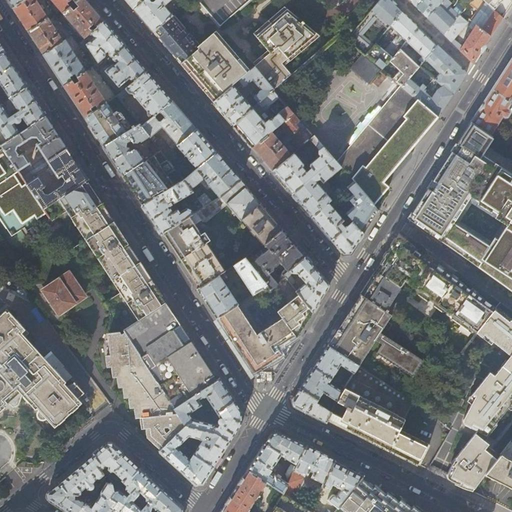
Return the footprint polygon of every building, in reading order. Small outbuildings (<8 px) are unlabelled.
[(7,0),(13,8),(25,0),(7,0)] [(40,3),(38,4),(34,0),(25,0),(13,8),(20,20),(28,31),(48,19),(40,8),(42,6),(40,3)] [(64,13),(78,0),(52,0),(61,11),(60,13),(61,15),(64,13)] [(94,9),(85,0),(78,0),(64,13),(85,38),(104,21),(94,9)] [(125,0),(133,10),(144,0),(125,0)] [(155,0),(152,2),(150,0),(144,0),(133,10),(143,21),(153,32),(172,16),(173,15),(165,5),(170,0),(155,0)] [(197,0),(220,26),(250,0),(197,0)] [(388,29),(402,12),(394,3),(390,0),(381,0),(347,40),(366,56),(374,46),(363,37),(363,36),(377,20),(388,29)] [(412,0),(411,2),(419,10),(428,18),(443,0),(412,0)] [(444,35),(455,21),(459,16),(465,9),(457,2),(457,0),(443,0),(428,18),(434,25),(444,35)] [(496,29),(503,18),(502,17),(482,0),(472,0),(470,3),(480,11),(472,22),(490,36),(491,37),(496,29)] [(511,2),(511,1),(511,0),(482,0),(502,17),(511,2)] [(315,32),(289,6),(258,37),(271,53),(255,67),(274,89),(291,74),(281,62),(315,32)] [(404,45),(418,27),(411,20),(402,12),(388,29),(380,39),(384,43),(386,40),(388,41),(396,31),(404,40),(401,44),(403,45),(404,45)] [(216,99),(248,73),(213,33),(198,46),(172,16),(153,32),(162,43),(180,64),(183,62),(216,99)] [(482,49),(490,36),(472,22),(469,27),(473,30),(470,34),(468,33),(466,36),(468,38),(461,48),(453,40),(467,23),(459,16),(455,21),(444,35),(454,45),(473,63),(482,49)] [(53,28),(48,19),(28,31),(35,43),(43,55),(63,42),(56,31),(58,30),(56,27),(55,27),(53,28)] [(115,35),(104,21),(85,38),(80,42),(84,46),(87,44),(100,64),(103,61),(101,59),(105,56),(105,52),(108,50),(111,56),(108,59),(109,60),(125,46),(115,35)] [(422,63),(437,45),(428,36),(418,27),(404,45),(406,47),(408,44),(423,57),(420,61),(422,63)] [(63,85),(85,71),(65,41),(63,42),(43,55),(53,70),(63,85)] [(390,62),(392,59),(375,45),(374,46),(366,56),(383,70),(390,62)] [(459,84),(466,73),(448,56),(437,45),(422,63),(420,66),(452,95),(459,84)] [(123,91),(146,71),(136,59),(125,46),(109,60),(110,61),(113,59),(115,61),(117,61),(119,63),(116,65),(113,65),(109,69),(107,67),(104,69),(123,91)] [(402,86),(419,67),(400,50),(392,59),(390,62),(404,74),(401,78),(396,74),(393,78),(402,86)] [(0,104),(1,104),(0,103),(0,84),(10,99),(28,87),(16,69),(5,52),(0,55),(0,104)] [(369,86),(381,72),(362,55),(350,69),(369,86)] [(511,57),(504,70),(477,112),(471,122),(489,135),(502,115),(504,116),(507,116),(510,112),(511,113),(511,112),(511,57)] [(445,106),(452,95),(420,66),(419,67),(402,86),(438,117),(445,106)] [(216,99),(213,102),(223,114),(232,125),(274,89),(255,67),(248,73),(216,99)] [(84,117),(106,103),(85,71),(63,85),(73,101),(84,117)] [(160,111),(172,100),(159,86),(146,71),(123,91),(117,96),(120,99),(128,92),(131,92),(135,97),(136,96),(137,97),(140,95),(142,98),(139,100),(147,111),(147,114),(150,118),(156,114),(160,111)] [(438,117),(402,86),(336,162),(342,168),(349,177),(353,182),(374,205),(389,187),(383,182),(437,118),(438,117)] [(11,112),(12,115),(9,117),(1,104),(0,104),(0,130),(8,141),(20,133),(13,123),(14,122),(18,123),(20,122),(21,118),(22,117),(29,127),(47,115),(37,101),(28,87),(10,99),(16,108),(11,112)] [(288,106),(275,116),(267,107),(267,106),(280,96),(274,89),(232,125),(241,135),(252,148),(273,130),(282,123),(293,112),(288,106)] [(149,137),(154,142),(164,155),(176,145),(196,129),(185,116),(172,100),(160,111),(163,114),(160,117),(156,114),(150,118),(144,123),(141,126),(149,137)] [(130,125),(121,113),(118,112),(117,113),(116,112),(113,113),(106,103),(84,117),(94,132),(103,146),(134,126),(132,124),(130,125)] [(309,141),(314,136),(293,112),(282,123),(302,146),(309,141)] [(1,145),(23,177),(68,147),(57,131),(47,115),(29,127),(20,133),(8,141),(1,145)] [(141,126),(144,123),(138,115),(134,117),(138,123),(141,126)] [(511,184),(502,176),(474,158),(482,146),(489,135),(471,122),(463,134),(409,219),(443,248),(446,243),(482,268),(480,272),(504,287),(511,293),(511,184)] [(140,143),(149,137),(141,126),(138,123),(134,126),(103,146),(113,161),(122,176),(144,161),(137,149),(133,149),(131,150),(129,147),(125,146),(126,143),(130,140),(133,143),(136,144),(139,142),(140,143)] [(196,169),(216,152),(207,142),(196,129),(176,145),(196,169)] [(290,151),(288,152),(272,135),(275,132),(273,130),(252,148),(259,156),(272,171),(293,154),(290,151)] [(292,194),(333,159),(314,136),(309,141),(318,152),(317,154),(319,156),(310,164),(309,166),(311,168),(307,172),(305,170),(302,167),(303,166),(303,164),(298,158),(294,153),(293,154),(272,171),(282,183),(292,194)] [(155,154),(160,150),(154,142),(149,145),(155,154)] [(38,220),(46,214),(43,209),(23,177),(1,145),(0,143),(0,219),(11,237),(25,229),(27,232),(40,224),(38,220)] [(68,147),(23,177),(43,209),(86,181),(89,179),(79,164),(68,147)] [(219,198),(240,180),(230,168),(216,152),(196,169),(184,180),(191,189),(203,180),(203,176),(206,174),(212,180),(208,184),(219,198)] [(160,164),(154,155),(144,161),(122,176),(138,200),(142,205),(175,186),(167,175),(175,171),(167,160),(160,164)] [(336,162),(333,159),(292,194),(301,205),(311,217),(328,203),(331,200),(315,182),(320,179),(323,183),(324,182),(342,168),(336,162)] [(353,182),(349,177),(340,186),(344,190),(346,188),(353,182)] [(191,209),(186,207),(179,212),(177,209),(173,212),(168,204),(171,202),(174,203),(193,192),(191,189),(184,180),(175,186),(142,205),(148,215),(161,234),(164,232),(194,213),(191,209)] [(240,180),(219,198),(213,202),(205,206),(199,210),(194,213),(202,220),(204,222),(207,222),(227,204),(241,220),(242,220),(260,204),(253,195),(243,184),(240,180)] [(124,328),(165,302),(156,288),(133,254),(115,225),(100,203),(86,181),(43,209),(46,214),(52,222),(68,211),(70,211),(87,239),(70,250),(88,276),(105,265),(122,291),(105,303),(122,328),(124,328)] [(371,222),(378,211),(374,205),(353,182),(346,188),(352,196),(349,198),(355,206),(346,214),(352,221),(363,234),(371,222)] [(210,198),(207,200),(203,195),(199,199),(205,206),(213,202),(210,198)] [(199,210),(205,206),(199,199),(198,198),(193,201),(199,210)] [(343,220),(328,203),(311,217),(321,229),(331,240),(340,233),(337,229),(337,226),(343,220)] [(255,236),(262,244),(245,257),(245,258),(247,260),(283,229),(279,225),(269,213),(260,204),(242,220),(251,230),(249,231),(251,234),(253,237),(255,236)] [(210,240),(205,233),(202,235),(196,225),(202,220),(194,213),(164,232),(175,249),(191,273),(200,287),(222,273),(225,270),(207,243),(210,240)] [(363,234),(352,221),(348,225),(346,224),(348,222),(345,219),(343,220),(337,226),(337,229),(340,233),(331,240),(343,254),(350,253),(356,245),(363,234)] [(266,286),(269,290),(275,286),(285,277),(284,275),(305,256),(295,244),(283,229),(247,260),(266,286)] [(415,288),(432,264),(402,242),(393,243),(386,253),(375,271),(399,288),(405,281),(415,288)] [(328,289),(327,281),(317,270),(305,256),(284,275),(285,277),(292,285),(296,282),(290,275),(293,273),(299,273),(307,284),(297,292),(298,294),(313,313),(322,299),(328,289)] [(219,317),(266,286),(247,260),(245,258),(233,266),(250,292),(236,301),(221,279),(224,277),(222,273),(200,287),(197,289),(207,305),(216,319),(219,317)] [(493,310),(494,309),(432,264),(415,288),(475,332),(493,310)] [(392,299),(399,288),(375,271),(371,277),(363,289),(360,294),(362,295),(385,310),(389,304),(392,306),(394,302),(392,299)] [(85,297),(69,274),(44,292),(45,293),(42,295),(46,300),(49,299),(60,314),(85,297)] [(296,338),(279,315),(261,327),(248,308),(265,296),(264,294),(269,290),(266,286),(219,317),(229,331),(244,354),(255,371),(275,371),(283,359),(296,338)] [(313,313),(298,294),(288,303),(275,286),(269,290),(264,294),(265,296),(279,315),(296,338),(306,323),(313,313)] [(381,332),(392,315),(385,310),(362,295),(329,347),(357,364),(358,365),(375,339),(383,344),(377,353),(413,376),(424,360),(381,332)] [(180,325),(165,302),(124,328),(140,352),(140,355),(156,380),(158,381),(175,407),(216,380),(208,368),(198,353),(180,325)] [(0,410),(20,392),(34,409),(36,407),(39,411),(38,412),(38,413),(38,414),(38,415),(38,416),(39,417),(40,418),(41,418),(43,418),(44,418),(45,417),(54,427),(81,403),(77,398),(83,393),(73,381),(66,387),(62,383),(65,381),(24,336),(27,332),(6,308),(0,313),(0,410)] [(464,425),(475,431),(454,459),(447,474),(447,477),(449,479),(472,491),(486,473),(499,456),(486,446),(486,445),(487,444),(483,441),(496,425),(494,424),(511,402),(509,400),(511,396),(511,319),(504,314),(503,315),(505,316),(503,318),(493,310),(475,332),(481,337),(484,334),(511,356),(503,367),(501,366),(494,376),(489,372),(469,398),(471,400),(462,417),(461,420),(464,425)] [(175,436),(185,426),(174,408),(175,407),(158,381),(156,380),(140,355),(140,352),(124,328),(122,328),(124,331),(121,333),(119,330),(108,332),(111,353),(108,354),(109,365),(113,365),(114,376),(119,375),(120,386),(124,386),(126,396),(130,396),(131,406),(136,406),(138,417),(142,416),(145,427),(148,427),(149,438),(161,449),(175,436)] [(353,371),(357,364),(329,347),(327,345),(320,356),(313,367),(330,377),(340,363),(353,371)] [(400,429),(413,399),(358,365),(357,364),(353,371),(342,389),(339,393),(332,408),(327,418),(334,421),(385,447),(419,464),(429,443),(400,429)] [(339,393),(342,389),(328,381),(330,377),(313,367),(307,377),(300,388),(317,398),(322,391),(333,398),(329,405),(332,408),(339,393)] [(215,411),(212,413),(216,412),(234,400),(227,389),(220,378),(216,380),(175,407),(174,408),(185,426),(195,420),(205,412),(208,412),(208,410),(205,410),(192,418),(189,413),(201,405),(198,399),(202,397),(204,397),(206,396),(215,411)] [(329,405),(326,404),(324,407),(318,403),(320,400),(317,398),(300,388),(293,399),(295,406),(299,408),(307,412),(325,422),(327,418),(332,408),(329,405)] [(216,412),(212,413),(214,415),(217,413),(220,417),(218,420),(217,421),(217,422),(218,423),(216,425),(211,424),(211,421),(202,419),(201,421),(195,420),(185,426),(215,433),(229,442),(239,428),(241,424),(241,411),(234,400),(216,412)] [(229,442),(215,433),(185,426),(175,436),(182,443),(189,436),(198,438),(201,440),(201,441),(193,455),(213,467),(221,455),(229,442)] [(296,465),(306,446),(289,437),(278,431),(270,433),(264,443),(278,452),(279,455),(280,456),(281,455),(296,465)] [(191,457),(190,460),(177,448),(182,443),(175,436),(161,449),(159,451),(177,468),(195,484),(203,483),(207,476),(213,467),(193,455),(191,454),(190,455),(191,457)] [(511,460),(509,459),(511,452),(511,440),(499,456),(486,473),(511,486),(511,460)] [(116,446),(113,443),(106,443),(99,449),(92,454),(99,463),(96,465),(100,471),(105,467),(105,465),(108,466),(108,470),(111,472),(114,472),(120,465),(115,461),(123,452),(116,446)] [(275,475),(274,475),(269,473),(271,470),(274,472),(279,465),(279,464),(276,462),(280,456),(279,455),(278,452),(264,443),(256,456),(247,470),(266,482),(282,492),(287,483),(275,475)] [(323,484),(334,460),(319,452),(306,446),(296,465),(287,483),(282,492),(285,494),(294,499),(308,470),(313,472),(310,478),(323,484)] [(131,460),(123,452),(115,461),(120,465),(114,472),(120,477),(118,478),(126,486),(125,488),(129,493),(130,493),(137,485),(134,482),(136,479),(132,476),(140,468),(131,460)] [(99,463),(92,454),(74,470),(59,483),(66,491),(69,489),(73,495),(78,495),(80,494),(80,491),(83,488),(85,490),(92,491),(93,490),(92,488),(93,487),(93,486),(95,487),(96,484),(93,482),(96,478),(99,478),(104,474),(100,471),(96,465),(99,463)] [(359,477),(361,474),(348,467),(334,460),(323,484),(322,485),(328,489),(331,484),(339,489),(334,494),(333,494),(331,495),(327,500),(336,507),(359,477)] [(151,506),(153,505),(157,499),(155,497),(163,489),(151,478),(140,468),(132,476),(136,479),(134,482),(137,485),(130,493),(129,493),(127,495),(118,490),(114,491),(110,498),(116,502),(111,509),(112,510),(115,511),(148,511),(150,511),(151,508),(151,506)] [(259,493),(266,482),(247,470),(244,475),(229,497),(221,511),(222,511),(246,511),(257,495),(258,495),(259,493)] [(420,511),(412,505),(411,507),(399,498),(397,500),(387,491),(384,493),(374,485),(372,486),(359,477),(336,507),(332,511),(420,511)] [(92,507),(86,503),(83,508),(82,508),(78,511),(110,511),(112,510),(111,509),(116,502),(110,498),(114,491),(112,485),(110,482),(106,482),(100,492),(100,494),(92,507)] [(73,495),(69,489),(66,491),(59,483),(53,488),(48,492),(49,499),(60,507),(68,511),(78,511),(82,508),(83,508),(86,503),(79,498),(73,497),(73,495)] [(172,497),(163,489),(155,497),(157,499),(153,505),(157,509),(157,510),(155,511),(151,508),(150,511),(151,511),(182,511),(182,507),(172,497)] [(312,511),(313,511),(310,510),(307,507),(294,499),(285,494),(278,506),(275,505),(270,511),(312,511)] [(314,503),(316,498),(312,496),(307,507),(310,510),(314,503)]
